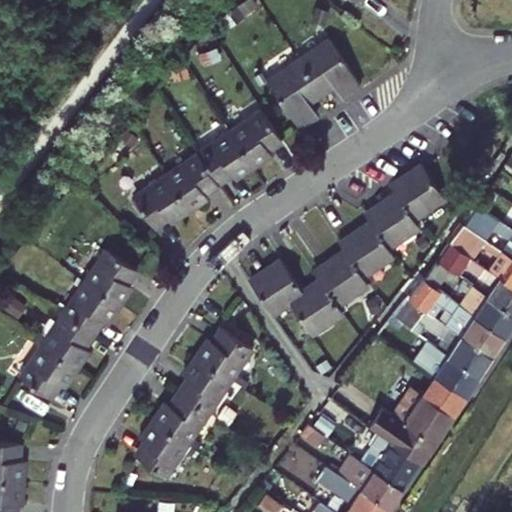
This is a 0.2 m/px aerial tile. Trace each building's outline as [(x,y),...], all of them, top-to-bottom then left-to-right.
[(348,94),(368,81),(334,33),(272,75),(305,123),(323,111),(315,99),(340,82),(348,94)] [(288,136),(269,107),(237,129),(260,161),(278,149),(275,145),(288,136)] [(260,161),(237,129),(205,150),(225,179),(238,170),(240,174),(260,161)] [(225,179),(205,150),(174,172),(196,205),(215,192),(212,188),(225,179)] [(309,290),(287,259),(258,279),(279,310),(294,300),(316,332),(349,310),(344,303),(376,281),(370,274),(401,253),(396,245),(426,224),(420,215),(450,194),(429,163),(400,184),(405,191),(375,212),(380,220),(349,241),(354,249),(322,270),(327,278),(309,290)] [(196,205),(174,172),(140,195),(159,224),(172,215),(175,219),(196,205)] [(485,199),(493,204),(506,185),(497,179),(485,199)] [(489,221),(511,236),(511,242),(509,247),(511,249),(511,216),(493,204),(485,199),(472,218),(484,228),(489,221)] [(470,218),(457,235),(471,245),(473,241),(484,248),(489,241),(502,250),(506,244),(484,228),(472,218),(470,218)] [(443,253),(457,263),(466,270),(480,251),(471,245),(457,235),(443,253)] [(142,266),(114,247),(93,279),(125,301),(138,282),(134,279),(142,266)] [(498,264),(507,271),(505,274),(511,278),(511,249),(509,247),(498,264)] [(443,253),(429,271),(442,282),(457,263),(443,253)] [(446,284),(442,282),(429,271),(414,290),(430,303),(431,304),(446,284)] [(511,278),(505,274),(493,292),(511,304),(511,278)] [(125,301),(93,279),(71,311),(99,330),(107,318),(112,321),(125,301)] [(400,307),(417,321),(430,303),(414,290),(413,289),(400,307)] [(511,328),(511,304),(493,292),(481,311),(480,313),(510,332),(511,328)] [(465,299),(451,319),(456,323),(468,333),(497,352),(510,332),(480,313),(481,311),(465,299)] [(99,330),(71,311),(49,344),(82,366),(96,346),(91,343),(99,330)] [(497,352),(468,333),(456,323),(443,342),(455,351),(455,352),(484,371),(497,352)] [(220,339),(216,337),(204,355),(237,377),(258,346),(228,326),(220,339)] [(82,366),(49,344),(27,376),(56,396),(65,381),(70,384),(82,366)] [(484,371),(455,352),(441,372),(471,391),(484,371)] [(186,390),(215,410),(237,377),(204,355),(191,373),(195,376),(186,390)] [(441,372),(430,389),(459,409),(471,391),(441,372)] [(430,389),(415,379),(397,407),(441,437),(459,409),(430,389)] [(193,442),(215,410),(186,390),(177,402),(173,400),(160,419),(193,442)] [(427,458),(441,437),(397,407),(380,397),(367,416),(383,427),(401,440),(400,441),(427,458)] [(325,426),(308,414),(301,423),(318,436),(325,426)] [(143,454),(171,474),(193,442),(160,419),(148,437),(152,440),(143,454)] [(380,466),(409,485),(427,458),(400,441),(401,440),(383,427),(365,453),(381,464),(380,466)] [(26,434),(0,431),(0,471),(28,474),(30,451),(24,450),(26,434)] [(344,469),(361,482),(396,504),(409,485),(380,466),(381,464),(365,453),(358,449),(344,469)] [(290,484),(299,473),(282,459),(267,479),(283,492),(290,484)] [(361,482),(344,469),(332,460),(322,475),(356,501),(348,511),(391,511),(396,504),(361,482)] [(28,474),(0,471),(0,508),(19,510),(20,494),(26,494),(28,474)] [(315,511),(319,507),(290,484),(283,492),(306,511),(315,511)] [(280,511),(288,500),(272,489),(265,500),(280,511)] [(319,507),(315,511),(345,511),(326,496),(319,507)]
